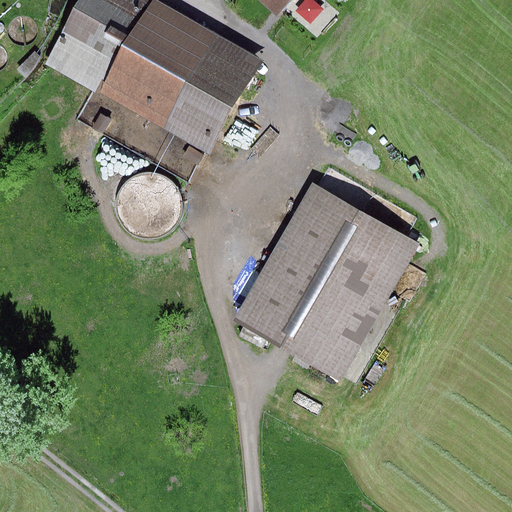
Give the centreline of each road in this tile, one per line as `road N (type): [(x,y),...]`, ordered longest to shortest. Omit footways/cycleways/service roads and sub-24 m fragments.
road 1 (track): [(253,511),(246,411),(210,271)]
road 2 (track): [(0,416),(116,511)]
